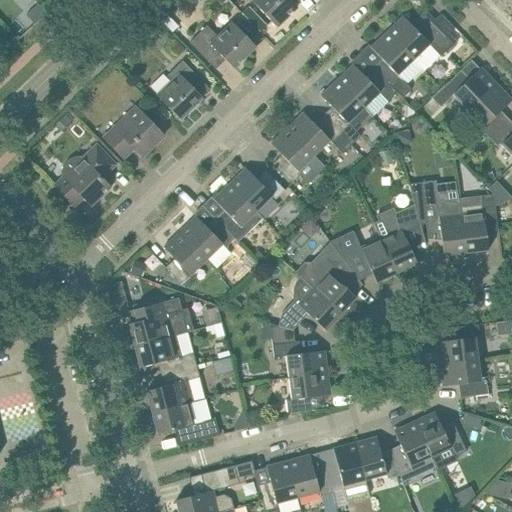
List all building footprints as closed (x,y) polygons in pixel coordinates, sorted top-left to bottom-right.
[(254,0),(253,2),(276,27),(297,7),(293,3),(289,0),(254,0)] [(39,3),(26,15),(32,22),(35,24),(48,11),(46,9),(39,3)] [(265,26),(248,7),(241,14),(259,32),(265,26)] [(403,16),(386,32),(414,60),(412,62),(423,73),(456,42),(426,11),(411,25),(403,16)] [(211,64),(221,54),(234,68),(255,47),(232,23),(217,37),(206,25),(189,42),(211,64)] [(386,32),(370,47),(381,59),(373,67),(393,88),(401,80),(397,77),(412,62),(414,60),(386,32)] [(9,35),(2,42),(9,49),(16,42),(9,35)] [(172,81),(157,95),(181,119),(202,99),(189,85),(198,77),(182,61),(167,76),(172,81)] [(364,76),(353,64),(336,80),(364,108),(380,93),(383,97),(393,88),(373,67),(364,76)] [(481,68),(472,76),(469,79),(461,70),(431,99),(440,108),(453,96),(468,111),(497,84),(481,68)] [(336,80),(320,95),(331,107),(323,115),(342,136),(351,128),(347,124),(364,108),(336,80)] [(497,84),(468,111),(485,128),(481,131),(489,139),(509,120),(501,111),(511,100),(497,84)] [(163,136),(140,112),(133,119),(128,114),(103,137),(123,158),(134,148),(142,157),(163,136)] [(303,113),(287,128),(314,157),(330,141),(333,145),(342,136),(323,115),(314,124),(303,113)] [(511,122),(509,120),(489,139),(498,149),(501,146),(511,156),(511,122)] [(271,144),(282,155),(273,164),(292,184),(301,176),(310,186),(326,170),(314,157),(287,128),(271,144)] [(66,162),(63,165),(61,171),(61,176),(53,185),(74,207),(83,198),(91,206),(110,187),(101,178),(116,164),(96,144),(83,157),(76,157),(70,159),(66,162)] [(256,179),(253,176),(245,168),(229,184),(256,212),(272,196),(276,200),(285,191),(265,171),(256,179)] [(428,235),(441,235),(443,256),(466,253),(461,215),(462,215),(461,205),(439,203),(436,183),(413,186),(415,204),(414,204),(416,211),(425,210),(425,215),(428,235)] [(229,184),(213,199),(224,211),(215,219),(235,239),(243,231),(240,228),(256,212),(229,184)] [(490,194),(481,195),(482,203),(483,208),(495,207),(494,194),(493,194),(490,194)] [(393,208),(371,218),(380,238),(396,273),(417,264),(403,233),(420,225),(416,211),(414,204),(395,213),(393,208)] [(498,225),(511,223),(511,215),(511,207),(496,209),(498,225)] [(483,212),(462,215),(461,215),(466,253),(488,250),(483,212)] [(196,216),(179,232),(207,260),(222,244),(226,248),(235,239),(215,219),(207,228),(196,216)] [(301,227),(308,234),(313,234),(318,230),(310,218),(301,227)] [(165,267),(185,288),(193,279),(190,276),(207,260),(179,232),(163,247),(174,259),(165,267)] [(342,238),(347,249),(359,243),(353,232),(342,238)] [(396,273),(380,238),(360,247),(376,283),(396,273)] [(295,273),(301,278),(312,288),(334,308),(341,314),(356,298),(339,282),(350,269),(329,242),(309,263),(304,263),(295,273)] [(312,288),(301,278),(296,283),(293,286),(292,290),(292,302),(282,313),(278,326),(293,330),(299,323),(308,314),(314,320),(326,331),(341,314),(334,308),(312,288)] [(134,346),(187,332),(178,298),(167,301),(156,304),(142,307),(131,311),(134,322),(128,324),(131,335),(134,346)] [(278,326),(270,324),(275,357),(286,355),(289,378),(327,373),(324,351),(301,353),(299,341),(295,342),(293,330),(278,326)] [(478,324),(450,328),(452,340),(436,342),(439,365),(478,360),(475,338),(479,337),(478,324)] [(187,332),(134,346),(140,368),(147,365),(157,363),(160,375),(196,365),(195,360),(188,335),(187,332)] [(459,397),(487,394),(485,382),(480,382),(478,360),(439,365),(442,387),(458,385),(459,397)] [(146,391),(152,413),(159,411),(205,398),(199,377),(196,365),(160,375),(163,387),(146,391)] [(315,410),(313,397),(330,395),(327,373),(289,378),(292,399),(286,400),(287,413),(315,410)] [(195,425),(199,440),(209,438),(219,435),(215,418),(211,419),(205,398),(159,411),(152,413),(157,434),(164,432),(175,430),(180,428),(195,425)] [(441,426),(434,412),(414,421),(430,456),(450,447),(454,457),(466,451),(452,421),(441,426)] [(477,427),(480,419),(467,415),(464,424),(477,427)] [(430,456),(414,421),(393,431),(400,445),(391,449),(400,475),(412,470),(409,465),(430,456)] [(380,452),(376,437),(355,443),(364,480),(386,474),(388,479),(400,475),(391,449),(380,452)] [(333,448),(337,464),(325,467),(332,494),(344,490),(343,486),(364,480),(355,443),(333,448)] [(313,470),(309,455),(287,460),(297,499),(319,493),(321,497),(332,494),(325,467),(313,470)] [(258,485),(265,511),(277,508),(276,504),(297,499),(287,460),(266,466),(270,481),(258,485)] [(234,466),(212,471),(217,490),(220,489),(230,486),(229,481),(244,477),(255,475),(253,469),(251,461),(234,466)] [(223,494),(214,497),(212,490),(175,500),(178,511),(217,511),(218,511),(233,508),(231,499),(223,494)]
